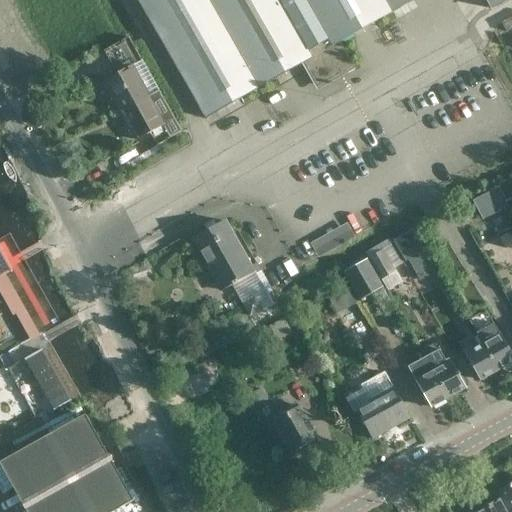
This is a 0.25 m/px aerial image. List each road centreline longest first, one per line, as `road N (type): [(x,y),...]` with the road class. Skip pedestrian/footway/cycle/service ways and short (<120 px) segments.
road 1 (unclassified): [(210,511),(0,111)]
road 2 (unknown): [(215,165),(294,208),(417,154)]
road 3 (unknown): [(215,165),(120,0)]
road 4 (unknown): [(417,154),(511,316)]
road 5 (unclassified): [(346,511),(511,423)]
road 6 (unknown): [(215,165),(374,79)]
road 7 (unknown): [(74,243),(215,165)]
road 8 (unknown): [(374,79),(511,1)]
